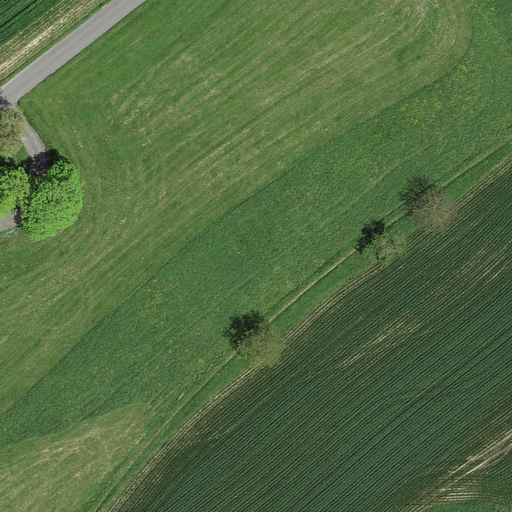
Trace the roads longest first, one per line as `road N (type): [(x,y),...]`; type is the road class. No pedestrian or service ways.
road 1 (track): [(511,149),(388,234),(183,417),(102,511)]
road 2 (residential): [(132,0),(0,99)]
